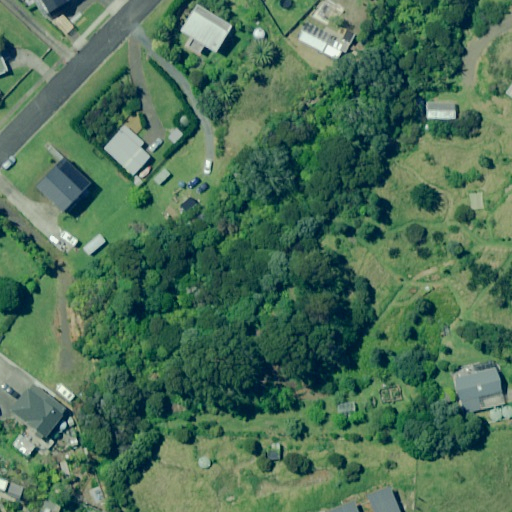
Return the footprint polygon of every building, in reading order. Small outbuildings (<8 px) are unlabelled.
[(64,0),(31,0),(41,15),(64,0)] [(205,11),(195,4),(179,31),(213,52),(230,26),(205,11)] [(304,21),(295,41),(320,52),(329,33),(304,21)] [(456,104),(426,103),(426,111),(428,111),(428,119),(455,120),(456,104)] [(187,117),(177,116),(176,127),(186,128),(187,117)] [(142,143),(123,125),(101,149),(131,175),(148,156),(138,147),(142,143)] [(80,191),(54,166),(35,186),(61,211),(80,191)] [(105,242),(98,234),(82,248),(89,256),(105,242)] [(31,336),(24,330),(18,337),(14,334),(8,340),(25,354),(30,347),(25,343),(31,336)] [(503,402),(493,367),(452,378),(462,414),(503,402)] [(63,409),(29,385),(10,412),(33,428),(29,433),(40,441),(63,409)] [(355,414),(356,403),(337,403),(337,413),(355,414)] [(261,449),(262,460),(280,459),(280,448),(261,449)] [(366,497),(365,497),(370,511),(359,511),(355,501),(354,501),(326,511),(396,511),(387,488),(366,497)]
